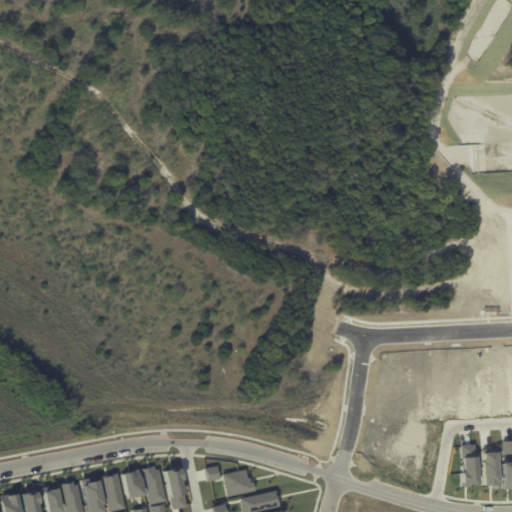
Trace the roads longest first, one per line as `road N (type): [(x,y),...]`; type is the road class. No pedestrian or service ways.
road 1 (residential): [(482,511),(429,506),(216,442),(166,440),(0,469)]
road 2 (residential): [(344,446),(367,335),(511,328)]
